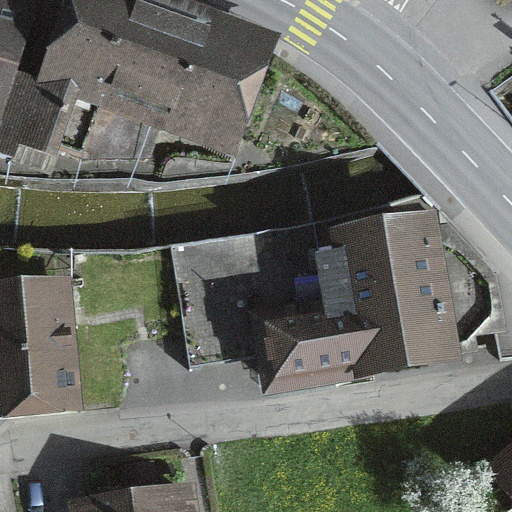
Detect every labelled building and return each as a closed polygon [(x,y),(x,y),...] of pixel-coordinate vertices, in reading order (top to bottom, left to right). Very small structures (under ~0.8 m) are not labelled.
[(18,133),(32,96),(2,85),(26,0),(0,0),(0,149),(13,154),(21,134),(18,133)] [(106,0),(90,0),(53,104),(95,119),(82,156),(149,157),(158,129),(171,134),(178,115),(223,132),(253,53),(106,0)] [(53,104),(32,96),(18,133),(21,134),(82,156),(95,119),(53,104)] [(269,358),(263,327),(328,316),(319,261),(313,226),(170,249),(189,371),(269,358)] [(319,261),(328,316),(357,311),(367,369),(472,351),(470,336),(497,331),(488,282),(443,233),(424,236),(423,231),(344,245),(346,256),(319,261)] [(55,291),(0,296),(0,406),(64,400),(55,291)] [(357,311),(328,316),(263,327),(269,358),(273,386),(367,370),(367,369),(357,311)] [(511,460),(502,470),(511,481),(511,460)] [(188,511),(186,493),(77,508),(77,511),(188,511)]
